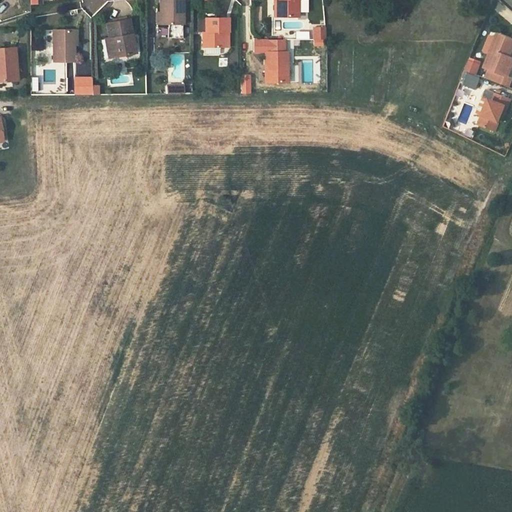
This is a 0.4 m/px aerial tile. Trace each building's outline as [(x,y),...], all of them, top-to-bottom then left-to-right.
[(163,12),(162,25),(182,25),(182,0),(159,0),(160,12),(163,12)] [(277,0),(278,3),(278,14),(278,18),(298,18),(297,0),(277,0)] [(224,32),(228,32),(228,17),(206,18),(206,31),(203,31),(203,48),(206,48),(205,55),(219,55),(219,48),(224,48),(224,32)] [(108,38),(112,57),(134,53),(128,19),(106,23),(108,38)] [(324,26),(311,27),(311,38),(324,38),(324,26)] [(73,61),(73,45),(73,30),(53,30),(52,61),(73,61)] [(507,57),(511,45),(511,40),(498,34),(485,68),(489,70),(486,78),(510,87),(511,80),(511,77),(508,77),(511,68),(511,58),(510,58),(507,57)] [(254,52),(265,52),(265,39),(257,39),(254,40),(254,52)] [(265,52),(265,68),(268,68),(269,83),(287,83),(287,51),(284,52),(284,39),(265,39),(265,52)] [(13,48),(0,48),(0,81),(16,81),(13,48)] [(183,69),(183,56),(173,56),(173,69),(183,69)] [(481,63),(470,58),(465,71),(476,75),(481,63)] [(478,77),(466,73),(462,85),(474,89),(478,77)] [(166,83),(166,93),(183,93),(183,83),(166,83)] [(494,102),(496,94),(487,91),(478,114),(483,116),(489,100),(494,102)] [(511,100),(496,94),(494,102),(489,100),(483,116),(479,125),(496,132),(506,107),(508,108),(511,100)]
